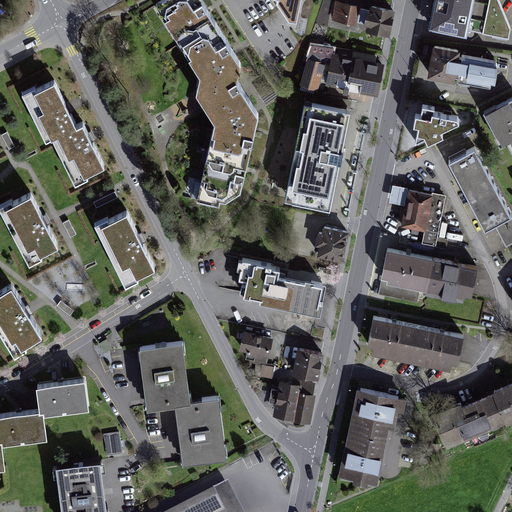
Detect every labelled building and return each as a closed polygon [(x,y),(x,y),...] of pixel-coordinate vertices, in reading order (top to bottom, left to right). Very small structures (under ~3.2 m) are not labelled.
[(225,202),(239,193),(258,111),(236,77),(239,60),(200,0),(161,0),(155,4),(200,72),(195,88),(214,118),(196,200),(217,205),(219,200),(225,202)] [(279,0),(290,17),(298,17),(301,0),(279,0)] [(438,0),(433,27),(466,33),(467,29),(508,38),(511,26),(499,0),(438,0)] [(335,18),(356,23),(360,7),(338,2),(335,18)] [(372,5),(367,29),(388,33),(393,10),(372,5)] [(495,78),(498,58),(456,51),(456,47),(435,43),(430,73),(456,78),(456,76),(491,82),(492,78),(495,78)] [(327,81),(373,90),(380,60),(311,45),(303,82),(317,85),(319,76),(327,78),(327,81)] [(34,83),(19,90),(44,138),(51,134),(76,121),(54,77),(36,86),(34,83)] [(511,94),(483,109),(501,143),(506,140),(511,152),(511,94)] [(350,107),(304,98),(285,196),(331,205),(350,107)] [(433,110),(434,105),(423,103),(421,113),(415,111),(413,122),(419,123),(417,130),(424,132),(428,140),(442,132),(440,127),(459,119),(457,114),(433,110)] [(76,121),(51,134),(76,184),(89,178),(88,175),(106,165),(82,118),(76,121)] [(511,242),(511,216),(475,145),(449,159),(485,227),(494,222),(507,246),(511,242)] [(405,207),(408,188),(392,185),(389,204),(405,207)] [(444,194),(408,188),(405,207),(402,219),(426,224),(423,239),(435,242),(444,194)] [(10,199),(0,204),(0,209),(28,263),(41,256),(40,253),(57,244),(30,192),(11,201),(10,199)] [(108,216),(94,223),(126,285),(138,279),(136,276),(155,266),(127,210),(110,219),(108,216)] [(320,243),(318,253),(343,258),(349,228),(326,223),(324,231),(320,230),(318,242),(320,243)] [(477,266),(387,248),(379,292),(417,299),(419,288),(464,297),(465,291),(472,292),(477,266)] [(214,251),(214,258),(237,260),(238,253),(214,251)] [(246,275),(243,291),(260,295),(260,299),(321,311),(323,299),(319,298),(322,282),(277,273),(278,265),(242,257),(238,274),(246,275)] [(10,283),(0,289),(0,331),(14,353),(25,347),(23,344),(41,333),(10,283)] [(374,342),(373,348),(450,364),(451,359),(457,360),(462,334),(373,315),(368,341),(374,342)] [(266,363),(272,337),(246,331),(242,346),(250,348),(247,359),(259,362),(256,373),(272,377),(275,365),(266,363)] [(184,337),(140,343),(148,404),(176,400),(184,458),(228,453),(220,392),(192,396),(184,337)] [(295,370),(317,374),(322,351),(300,347),(295,370)] [(0,411),(0,465),(4,465),(1,440),(46,435),(43,411),(88,405),(85,376),(35,382),(38,407),(0,411)] [(276,414),(307,420),(314,385),(282,379),(276,414)] [(511,416),(511,381),(437,413),(450,443),(511,416)] [(398,394),(358,387),(342,475),(375,482),(387,418),(393,419),(398,394)] [(121,431),(105,432),(107,454),(123,452),(121,431)] [(106,511),(99,457),(56,463),(62,511),(106,511)] [(243,511),(228,483),(172,511),(243,511)]
